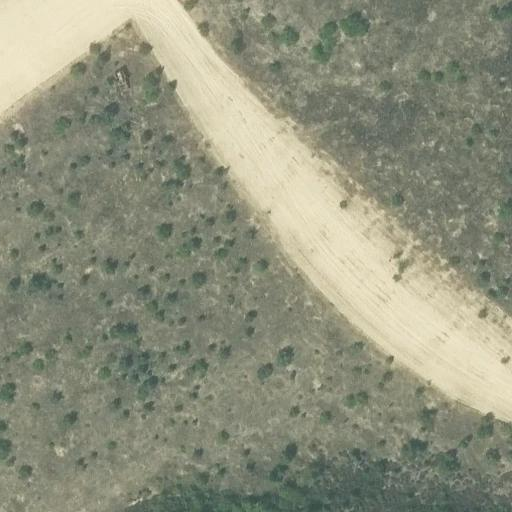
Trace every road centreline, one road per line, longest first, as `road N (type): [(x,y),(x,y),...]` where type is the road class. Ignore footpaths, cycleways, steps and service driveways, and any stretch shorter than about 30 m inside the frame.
road 1 (track): [(511,409),(380,316),(330,259),(157,0)]
road 2 (track): [(114,0),(0,75)]
